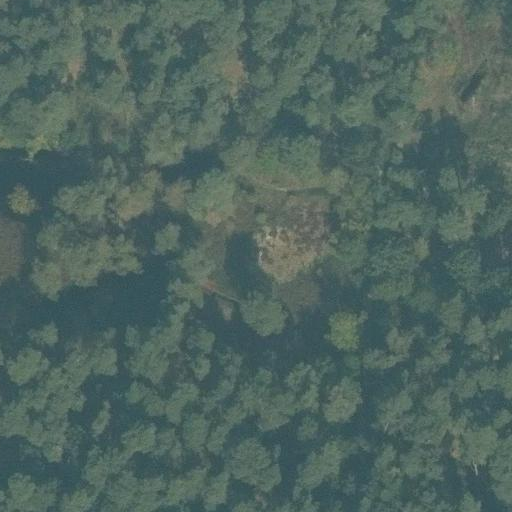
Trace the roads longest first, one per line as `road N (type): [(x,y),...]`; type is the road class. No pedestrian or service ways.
road 1 (track): [(351,511),(373,192)]
road 2 (track): [(373,192),(387,0)]
